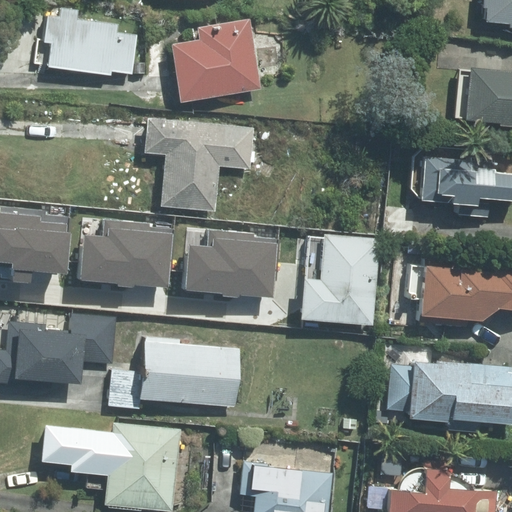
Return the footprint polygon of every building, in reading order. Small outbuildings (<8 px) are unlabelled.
[(118,7),(49,0),(45,36),(51,36),(48,66),(112,72),(112,68),(136,70),(139,35),(115,33),(118,7)] [(511,0),(486,0),(485,17),(507,19),(507,27),(511,26),(511,0)] [(259,89),(249,16),(197,23),(200,38),(170,42),(178,100),(259,89)] [(511,63),(470,61),(468,115),(498,117),(498,126),(511,126),(511,63)] [(253,119),(146,113),(144,146),(164,147),(161,203),(214,205),(216,164),(251,166),(253,119)] [(491,154),(423,151),(420,197),(476,200),(477,192),(511,193),(511,167),(490,167),(491,154)] [(334,229),(278,224),(274,269),(259,268),(255,313),(326,320),(334,229)] [(511,260),(425,254),(422,310),(481,317),(496,303),(511,304),(511,260)] [(114,362),(116,317),(70,314),(69,329),(38,327),(39,317),(3,315),(1,350),(0,350),(0,381),(49,384),(50,378),(80,379),(81,360),(114,362)] [(180,333),(137,329),(134,368),(110,366),(106,404),(139,408),(140,395),(234,404),(240,346),(180,340),(180,333)] [(413,362),(387,361),(384,406),(407,407),(407,414),(448,417),(449,412),(511,415),(511,377),(510,377),(511,361),(413,356),(413,362)] [(164,511),(170,511),(178,424),(111,418),(110,427),(44,421),(40,457),(68,459),(67,467),(105,470),(102,506),(164,511)] [(422,485),(388,483),(385,511),(499,511),(501,489),(448,485),(450,460),(424,458),(422,485)] [(298,463),(241,460),(240,493),(254,493),(252,511),(327,511),(330,470),(298,468),(298,463)]
